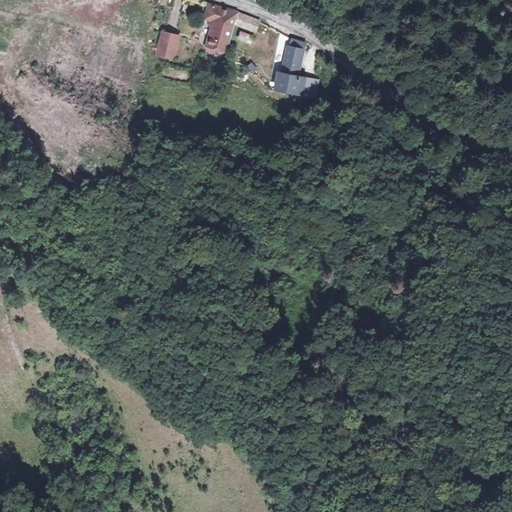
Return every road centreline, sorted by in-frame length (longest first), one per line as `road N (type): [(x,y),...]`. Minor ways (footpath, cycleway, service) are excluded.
road 1 (tertiary): [(511,157),(413,111),(309,34),(227,0)]
road 2 (track): [(0,310),(61,511)]
